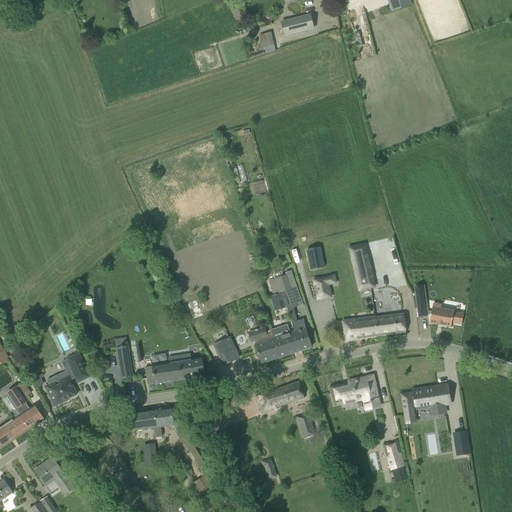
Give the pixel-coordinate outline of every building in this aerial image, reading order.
[(387,0),(392,12),(412,4),(410,0),(387,0)] [(309,15),(281,22),(284,36),(313,29),(309,15)] [(261,34),(265,53),(276,51),(273,32),(261,34)] [(364,245),(349,248),(359,291),(374,287),(364,245)] [(283,276),(277,278),(282,292),(282,293),(286,308),(288,308),(288,309),(293,308),(294,307),(295,307),(295,306),(291,293),(295,286),(290,272),(283,274),(283,276)] [(334,276),(314,280),(318,299),(331,297),(327,278),(333,276),(334,278),(334,277),(334,276)] [(277,278),(269,280),(272,289),(276,287),(278,293),(282,292),(277,278)] [(424,290),(415,292),(419,318),(427,317),(427,314),(431,315),(430,316),(429,322),(451,327),(452,323),(461,325),(463,314),(454,312),(454,311),(441,309),(441,305),(433,304),(431,312),(427,311),(424,290)] [(293,308),(288,309),(292,323),(291,323),(294,332),(300,351),(311,347),(308,338),(302,319),(297,321),(293,308)] [(373,317),(376,336),(406,332),(403,314),(375,318),(375,317),(373,317)] [(352,339),(376,336),(373,317),(343,321),(345,340),(352,339)] [(287,325),(271,330),(279,358),(286,355),(300,351),(294,332),(290,333),(287,325)] [(266,327),(249,332),(252,341),(254,341),(261,364),(279,358),(271,330),(267,331),(266,327)] [(229,338),(214,345),(219,356),(220,355),(225,365),(238,359),(233,349),(234,348),(229,338)] [(127,346),(116,348),(121,380),(133,378),(127,346)] [(66,359),(78,383),(90,377),(78,353),(66,359)] [(205,376),(202,357),(191,359),(190,354),(168,357),(169,362),(145,366),(148,384),(155,383),(155,384),(205,376)] [(37,370),(29,374),(32,379),(40,376),(37,370)] [(49,384),(44,386),(50,398),(54,407),(54,405),(63,401),(63,399),(67,398),(67,399),(77,395),(71,383),(72,382),(71,380),(67,371),(47,381),(49,384)] [(348,383),(328,388),(329,388),(330,394),(331,394),(333,403),(343,401),(343,403),(345,403),(346,404),(355,402),(354,401),(363,399),(363,400),(369,398),(370,401),(369,401),(370,404),(370,403),(371,407),(381,404),(378,390),(378,389),(377,389),(376,390),(375,388),(377,387),(376,385),(377,385),(377,384),(376,384),(374,385),(373,383),(374,383),(373,378),(371,378),(371,376),(366,377),(367,378),(362,379),(362,378),(348,381),(347,381),(348,383)] [(255,398),(261,416),(277,411),(276,407),(305,399),(299,382),(255,398)] [(411,392),(402,393),(405,420),(415,418),(413,405),(415,405),(416,407),(433,404),(433,408),(435,408),(435,412),(445,410),(444,403),(448,402),(447,391),(448,391),(447,384),(429,387),(429,388),(424,389),(424,386),(413,388),(414,395),(411,395),(411,392)] [(35,406),(30,409),(26,403),(28,402),(16,385),(6,392),(8,396),(7,397),(20,416),(0,429),(0,449),(44,420),(35,406)] [(171,408),(132,413),(134,430),(151,428),(151,430),(154,430),(155,438),(162,437),(160,427),(173,425),(171,408)] [(308,414),(296,418),(302,439),(303,441),(315,437),(308,414)] [(179,433),(184,444),(191,441),(186,430),(179,433)] [(464,432),(453,433),(456,454),(467,453),(464,432)] [(387,439),(392,465),(404,462),(398,437),(387,439)] [(191,441),(184,444),(188,451),(194,447),(191,441)] [(154,444),(144,445),(146,462),(156,461),(154,444)] [(200,457),(193,461),(198,469),(205,465),(200,457)] [(42,465),(35,470),(45,483),(53,478),(61,489),(70,483),(52,458),(46,463),(48,465),(44,468),(42,465)] [(261,461),(267,480),(277,477),(271,458),(261,461)] [(188,486),(204,511),(236,511),(209,468),(199,474),(202,478),(188,486)] [(4,480),(0,482),(0,507),(1,507),(0,504),(0,501),(6,497),(13,493),(6,483),(4,480)] [(57,511),(47,496),(40,501),(47,511),(57,511)] [(31,508),(34,511),(45,511),(39,502),(31,508)]
